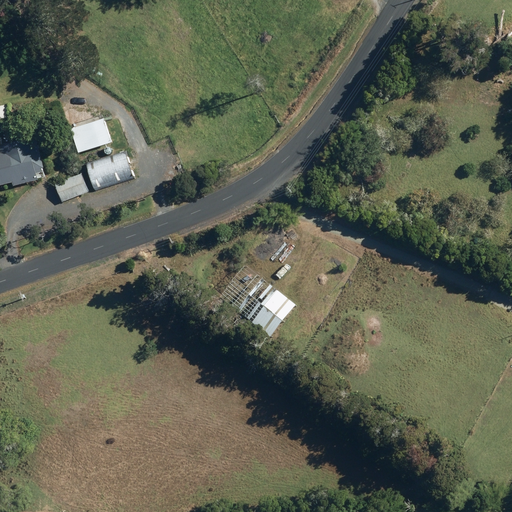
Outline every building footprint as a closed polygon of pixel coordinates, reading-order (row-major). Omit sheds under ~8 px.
[(109,116),(75,125),(83,155),(117,145),(109,116)] [(41,138),(6,146),(9,158),(0,160),(0,186),(16,182),(17,186),(43,180),(41,173),(47,172),(46,169),(48,168),(41,138)] [(129,150),(89,163),(98,190),(138,177),(129,150)] [(58,184),(65,202),(92,191),(85,174),(58,184)] [(300,307),(276,285),(249,315),(273,337),(300,307)]
